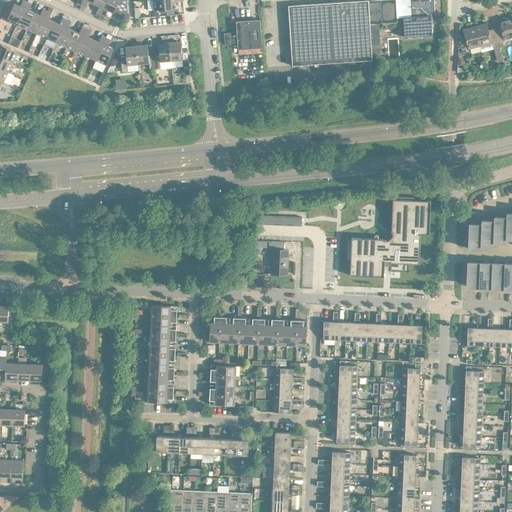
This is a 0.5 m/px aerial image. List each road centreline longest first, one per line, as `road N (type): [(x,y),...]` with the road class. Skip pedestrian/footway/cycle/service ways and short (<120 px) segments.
road 1 (secondary): [(511,112),(215,151)]
road 2 (secondary): [(218,181),(511,144)]
road 3 (residential): [(436,511),(445,306)]
road 4 (residential): [(0,487),(38,488),(42,397),(35,388),(0,386)]
road 5 (residential): [(203,26),(122,34),(45,0)]
road 6 (secondary): [(67,196),(218,181)]
road 7 (secondary): [(215,151),(67,166)]
road 8 (residential): [(317,301),(445,306)]
road 9 (residential): [(448,258),(455,194),(511,170)]
road 10 (residential): [(191,420),(197,295)]
road 11 (residential): [(311,425),(317,301)]
road 12 (residential): [(73,289),(197,295)]
road 13 (residential): [(197,295),(317,301)]
road 14 (residential): [(311,425),(191,420)]
